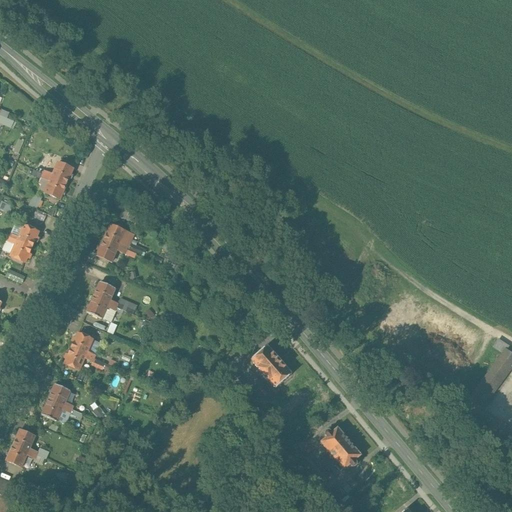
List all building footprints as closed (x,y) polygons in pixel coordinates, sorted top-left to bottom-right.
[(13,121),(0,114),(0,123),(10,128),(13,121)] [(69,169),(60,165),(55,176),(48,173),(46,176),(67,185),(74,171),(74,169),(74,168),(73,168),(72,167),(71,167),(70,167),(69,168),(69,169)] [(67,185),(46,176),(44,180),(52,183),(47,194),(60,200),(67,185)] [(38,232),(23,226),(18,237),(16,241),(32,248),(38,232)] [(125,233),(110,227),(104,241),(127,251),(128,248),(120,244),(125,233)] [(15,245),(7,241),(3,250),(11,253),(15,245)] [(32,248),(16,241),(15,245),(11,253),(10,256),(25,263),(32,248)] [(127,251),(104,241),(100,251),(98,252),(98,253),(97,255),(98,256),(99,257),(112,263),(117,251),(125,255),(127,251)] [(130,274),(118,269),(115,276),(127,281),(130,274)] [(116,290),(101,283),(95,298),(117,308),(118,304),(111,301),(116,290)] [(117,308),(95,298),(88,313),(103,319),(108,308),(115,312),(117,308)] [(93,340),(79,334),(72,350),(95,359),(96,356),(88,352),(93,340)] [(509,347),(498,340),(493,347),(504,353),(506,349),(509,347)] [(292,374),(267,345),(250,360),(274,389),(292,374)] [(511,353),(506,349),(504,353),(495,365),(505,373),(511,366),(511,353)] [(95,359),(72,350),(66,365),(80,371),(85,359),(93,363),(95,359)] [(105,364),(95,359),(93,363),(92,366),(102,370),(105,364)] [(495,365),(470,399),(481,407),(505,373),(495,365)] [(250,389),(236,372),(228,379),(242,396),(250,389)] [(71,392),(56,385),(50,401),(72,411),(73,407),(66,404),(71,392)] [(511,430),(481,407),(470,399),(461,411),(511,449),(511,430)] [(72,411),(50,401),(43,415),(58,422),(63,411),(71,414),(72,411)] [(105,415),(106,403),(94,402),(94,415),(105,415)] [(81,420),(83,413),(73,410),(70,417),(81,420)] [(361,456),(337,428),(319,443),(343,471),(361,456)] [(19,432),(19,434),(19,435),(14,446),(37,457),(39,453),(30,449),(35,437),(27,433),(26,432),(25,431),(24,430),(23,430),(21,430),(20,431),(19,432)] [(37,457),(14,446),(8,461),(22,467),(27,456),(35,460),(37,457)] [(322,475),(308,458),(300,465),(314,481),(322,475)] [(18,489),(0,480),(0,493),(14,499),(18,489)] [(14,501),(9,511),(21,511),(24,505),(14,501)]
